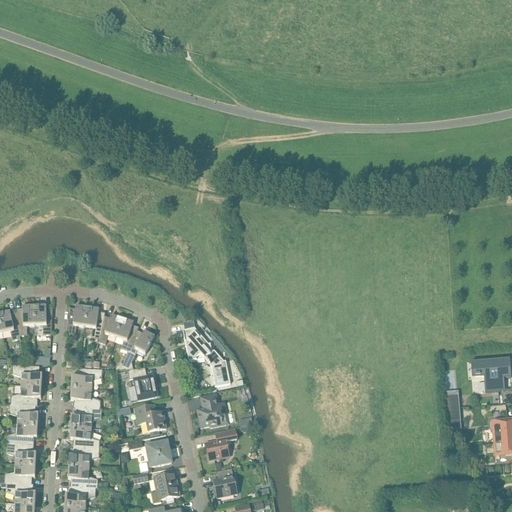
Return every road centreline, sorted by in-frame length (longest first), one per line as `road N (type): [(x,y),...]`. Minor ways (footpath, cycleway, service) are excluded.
road 1 (unclassified): [(511,114),(390,129),(252,115),(0,33)]
road 2 (residential): [(201,511),(162,320),(117,297),(63,295)]
road 3 (residential): [(48,511),(63,295)]
road 4 (track): [(333,127),(318,136),(225,144),(209,158),(198,189)]
